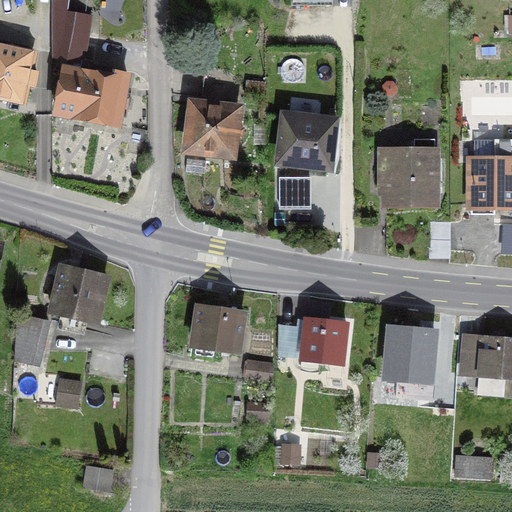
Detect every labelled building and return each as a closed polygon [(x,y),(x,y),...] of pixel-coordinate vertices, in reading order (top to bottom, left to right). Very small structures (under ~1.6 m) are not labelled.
[(91,14),(63,9),(54,57),(83,62),(91,14)] [(37,52),(0,43),(0,98),(26,104),(37,52)] [(131,72),(63,61),(54,114),(122,125),(131,72)] [(266,85),(248,82),(246,96),(263,98),(266,85)] [(235,111),(183,102),(173,160),(226,169),(235,111)] [(331,122),(271,115),(265,171),(325,177),(331,122)] [(433,153),(373,152),(372,211),(432,211),(433,153)] [(511,161),(461,161),(460,215),(511,214),(511,161)] [(451,224),(433,223),(432,254),(449,255),(451,224)] [(0,248),(0,288),(9,251),(0,248)] [(50,312),(107,327),(119,281),(63,266),(50,312)] [(245,312),(194,305),(189,347),(239,353),(245,312)] [(38,366),(48,322),(21,316),(11,361),(38,366)] [(352,327),(307,321),(302,363),(347,368),(352,327)] [(454,337),(393,332),(389,373),(451,378),(454,337)] [(511,342),(467,340),(465,381),(511,384),(511,342)] [(273,366),(245,361),(242,376),(270,381),(273,366)] [(266,406),(249,405),(248,418),(265,419),(266,406)] [(494,459),(455,456),(453,476),(492,479),(494,459)] [(114,472),(90,467),(86,486),(110,491),(114,472)]
